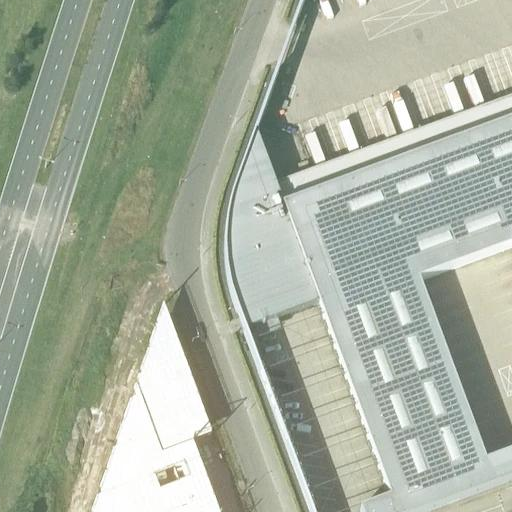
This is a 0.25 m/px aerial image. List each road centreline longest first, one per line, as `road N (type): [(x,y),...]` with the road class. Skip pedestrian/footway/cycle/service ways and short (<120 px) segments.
road 1 (unclassified): [(266,0),(185,252),(273,511)]
road 2 (secondary): [(0,385),(120,0)]
road 3 (unknown): [(248,53),(385,53),(451,46),(511,26)]
road 4 (secondary): [(76,0),(0,243)]
